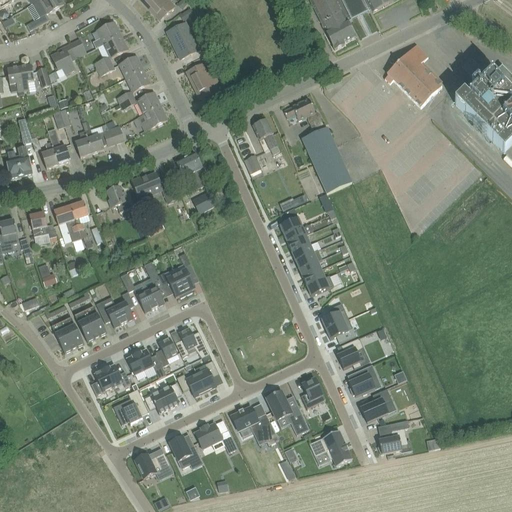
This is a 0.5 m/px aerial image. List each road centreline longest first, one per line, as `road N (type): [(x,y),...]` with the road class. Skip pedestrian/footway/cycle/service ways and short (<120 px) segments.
road 1 (tertiary): [(215,127),(465,6)]
road 2 (residential): [(317,361),(215,127)]
road 3 (residential): [(242,393),(201,308),(56,375)]
road 4 (tertiary): [(0,198),(96,179),(197,136)]
road 5 (residential): [(113,2),(141,30),(197,136)]
road 6 (residential): [(242,393),(111,457)]
road 7 (residential): [(113,2),(29,48),(0,53)]
